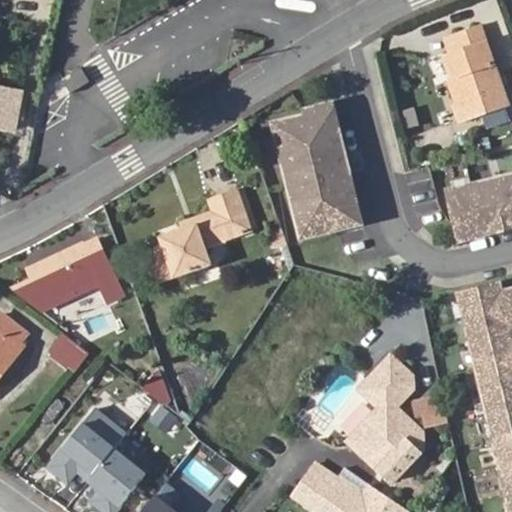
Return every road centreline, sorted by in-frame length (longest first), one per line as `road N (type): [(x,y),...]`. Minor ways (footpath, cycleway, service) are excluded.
road 1 (residential): [(343,37),(0,228)]
road 2 (residential): [(343,37),(398,241),(439,265),(511,250)]
